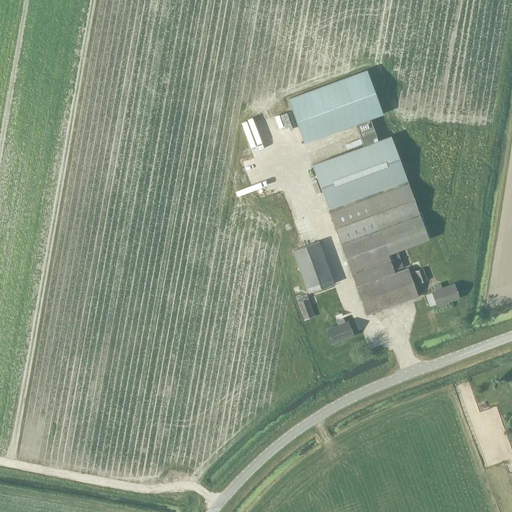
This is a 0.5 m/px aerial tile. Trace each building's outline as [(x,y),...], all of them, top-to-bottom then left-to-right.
[(367,70),(288,98),(304,143),(355,124),(363,147),(312,164),(366,315),(417,296),(407,269),(403,269),(396,251),(428,240),(392,136),(378,141),(369,119),(382,114),(367,70)] [(223,136),(195,145),(199,155),(226,144),(223,136)] [(230,153),(201,163),(205,172),(233,162),(230,153)] [(236,171),(208,181),(211,190),(239,180),(236,171)] [(242,189),(214,199),(218,208),(246,198),(242,189)] [(249,206),(221,217),(224,226),(252,216),(249,206)] [(255,224),(227,234),(230,243),(258,233),(255,224)] [(307,294),(334,284),(319,241),(291,251),(307,294)] [(261,242),(233,252),(237,261),(265,251),(261,242)] [(268,260),(240,270),(243,279),(271,269),(268,260)] [(418,283),(426,280),(422,269),(414,272),(418,283)] [(274,278),(246,287),(249,297),(277,286),(274,278)] [(441,288),(440,283),(433,286),(434,291),(431,292),(436,306),(458,298),(453,284),(441,288)] [(281,295),(253,305),(256,314),(284,304),(281,295)] [(308,299),(298,303),(305,320),(315,316),(308,299)] [(344,323),(343,318),(336,321),(337,326),(326,331),(331,343),(352,336),(348,322),(344,323)]
